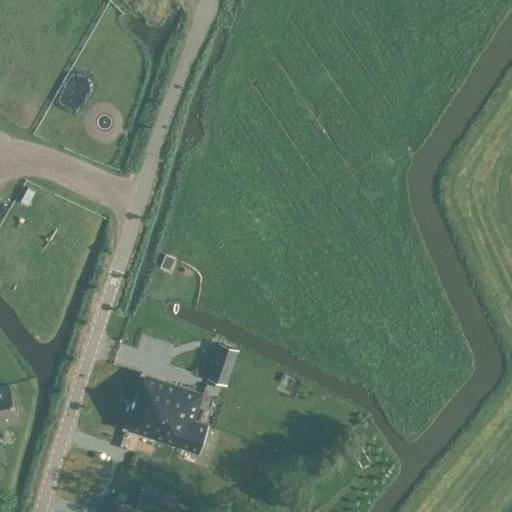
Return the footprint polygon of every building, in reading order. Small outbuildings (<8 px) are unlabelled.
[(218,333),(206,369),(225,375),(237,339),(218,333)] [(131,392),(122,419),(198,443),(207,415),(207,414),(193,410),(201,383),(140,364),(131,392)] [(0,414),(21,409),(12,374),(0,376),(0,414)] [(336,411),(333,419),(340,422),(344,415),(336,411)] [(126,435),(128,425),(110,423),(109,433),(126,435)] [(141,476),(137,491),(152,495),(156,480),(141,476)] [(107,490),(100,511),(124,511),(129,496),(107,490)]
